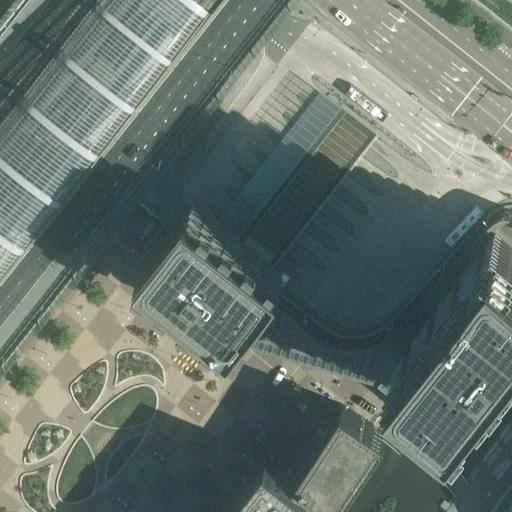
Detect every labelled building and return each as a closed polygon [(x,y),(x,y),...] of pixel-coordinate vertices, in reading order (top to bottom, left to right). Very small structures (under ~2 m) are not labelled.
[(28,0),(6,30),(0,37),(0,267),(39,218),(54,199),(98,234),(128,194),(168,144),(196,107),(251,38),(280,0),(28,0)] [(345,101),(232,243),(266,273),(379,128),(345,101)] [(140,264),(136,270),(147,279),(171,298),(217,334),(229,344),(237,334),(375,373),(455,431),(459,434),(511,367),(511,210),(510,210),(509,210),(507,209),(506,209),(505,210),(504,210),(503,210),(501,211),(499,212),(498,213),(496,214),(494,215),(493,216),(491,217),(468,241),(442,270),(434,279),(426,288),(418,297),(410,306),(402,315),(400,316),(398,318),(397,320),(395,321),(393,323),(391,324),(389,325),(387,327),(385,328),(383,329),(381,330),(379,331),(376,332),(374,333),(372,333),(370,334),(367,335),(365,335),(363,335),(360,336),(358,336),(355,336),(353,336),(351,336),(348,336),(346,336),(344,335),(341,335),(339,334),(337,334),(334,333),(332,332),(330,331),(327,330),(325,329),(323,328),(321,327),(319,326),(317,324),(314,322),(311,320),(308,317),(305,315),(302,312),(299,310),(296,308),(294,306),(291,304),(289,302),(271,291),(277,282),(266,273),(221,236),(184,207),(177,215),(168,228),(140,264)] [(335,511),(339,507),(387,434),(374,425),(369,422),(367,421),(343,404),(336,415),(296,383),(254,435),(271,449),(256,469),(221,511),(335,511)] [(171,463),(191,479),(252,404),(232,388),(171,463)]
